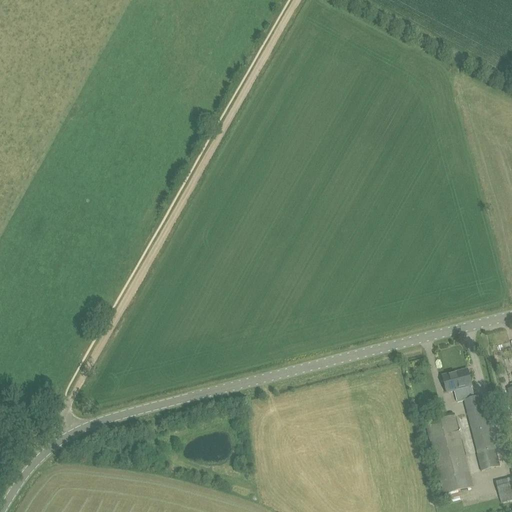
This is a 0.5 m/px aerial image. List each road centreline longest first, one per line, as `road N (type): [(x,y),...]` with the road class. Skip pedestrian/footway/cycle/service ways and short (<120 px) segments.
road 1 (track): [(295,0),(67,404)]
road 2 (tertiary): [(65,435),(511,317)]
road 3 (unclassified): [(511,83),(352,0)]
